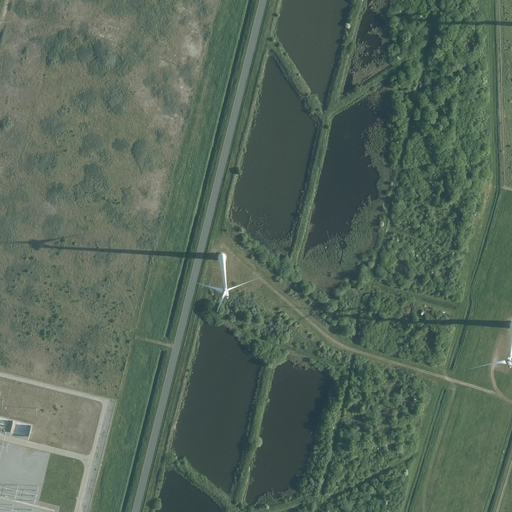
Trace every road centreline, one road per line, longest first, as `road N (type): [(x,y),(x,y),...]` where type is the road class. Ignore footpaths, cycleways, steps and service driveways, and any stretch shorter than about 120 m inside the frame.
road 1 (unclassified): [(135,511),(263,0)]
road 2 (track): [(147,511),(275,0)]
road 3 (track): [(400,511),(494,188),(487,0)]
road 4 (track): [(461,304),(373,277),(437,0)]
road 5 (track): [(511,402),(336,342),(215,239)]
road 6 (track): [(284,299),(358,0)]
road 7 (track): [(352,350),(314,511)]
